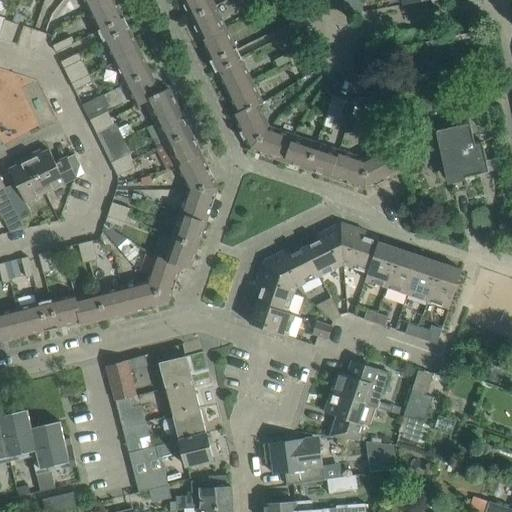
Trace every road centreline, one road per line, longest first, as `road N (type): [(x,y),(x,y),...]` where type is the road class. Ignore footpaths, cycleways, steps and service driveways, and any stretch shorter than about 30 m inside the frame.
road 1 (residential): [(0,247),(85,230),(105,174),(76,119)]
road 2 (residential): [(240,162),(160,0)]
road 3 (residential): [(332,34),(498,1)]
road 4 (residential): [(86,348),(120,489)]
road 5 (residential): [(436,362),(354,334),(336,351),(305,357)]
road 6 (residential): [(240,162),(359,210)]
